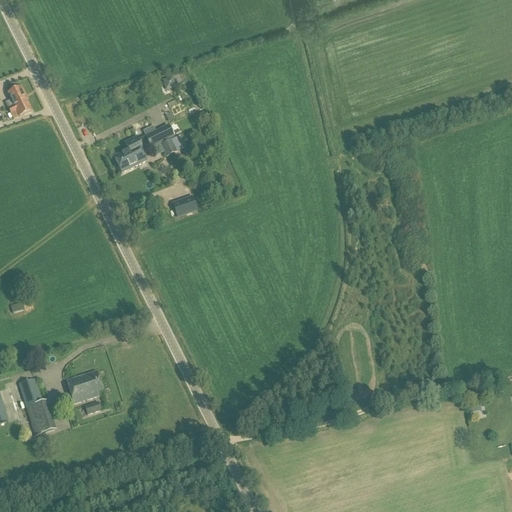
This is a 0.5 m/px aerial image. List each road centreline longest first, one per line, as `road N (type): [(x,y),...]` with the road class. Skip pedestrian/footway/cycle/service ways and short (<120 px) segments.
road 1 (tertiary): [(255,511),(0,0)]
road 2 (track): [(220,441),(511,378)]
